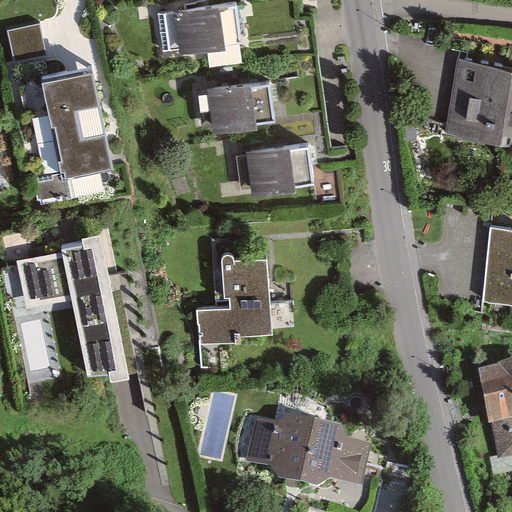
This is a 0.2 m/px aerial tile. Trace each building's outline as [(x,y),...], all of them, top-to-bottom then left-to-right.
[(165,44),(246,35),(242,1),(161,10),(165,44)] [(8,29),(15,62),(47,55),(40,23),(8,29)] [(511,63),(458,55),(446,132),(511,141),(511,63)] [(110,169),(90,71),(25,84),(30,108),(52,104),(66,173),(39,178),(44,199),(100,188),(97,171),(110,169)] [(199,129),(274,116),(267,72),(191,85),(199,129)] [(235,189),(315,175),(308,133),(228,146),(235,189)] [(511,228),(493,226),(484,300),(511,303),(511,228)] [(62,251),(32,257),(39,294),(70,288),(87,372),(125,364),(97,227),(58,235),(62,251)] [(238,339),(238,329),(271,327),(268,249),(221,251),(223,301),(196,302),(197,340),(238,339)] [(511,373),(485,378),(499,458),(511,455),(511,373)] [(273,432),(253,427),(244,465),(266,472),(273,485),(317,496),(328,486),(360,496),(368,451),(345,446),(338,434),(285,422),(273,432)]
